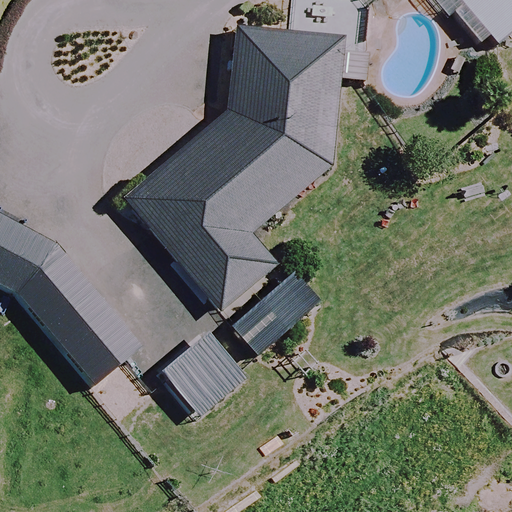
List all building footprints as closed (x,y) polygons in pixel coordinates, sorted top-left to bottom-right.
[(337,0),(288,0),(288,26),(337,27),(337,0)] [(511,0),(450,0),(495,51),(511,36),(511,0)] [(342,47),(234,33),(222,120),(120,204),(216,320),(274,272),(247,240),(325,176),(342,47)] [(51,253),(0,226),(0,287),(6,291),(90,395),(136,358),(51,253)] [(313,308),(291,280),(253,309),(275,337),(313,308)] [(232,390),(196,347),(155,381),(191,424),(232,390)]
